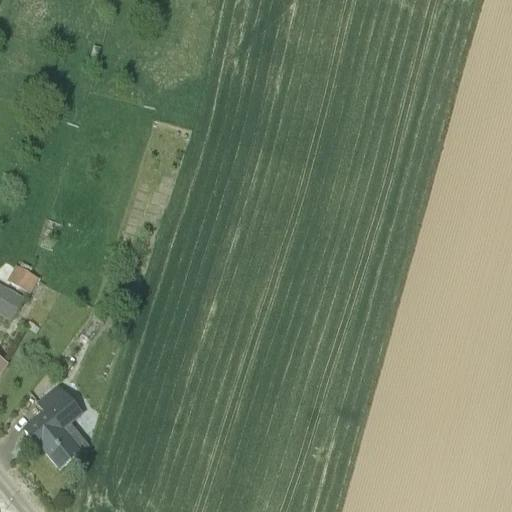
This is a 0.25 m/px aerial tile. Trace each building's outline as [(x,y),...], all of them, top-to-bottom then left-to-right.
[(90,61),(97,63),(101,52),(93,49),(90,61)] [(28,296),(37,282),(17,272),(9,285),(28,296)] [(0,317),(11,324),(23,302),(0,289),(0,317)] [(65,361),(57,372),(64,378),(72,367),(65,361)] [(85,446),(68,425),(78,416),(58,391),(38,407),(45,416),(24,434),(32,444),(34,442),(59,472),(79,456),(77,453),(85,446)]
